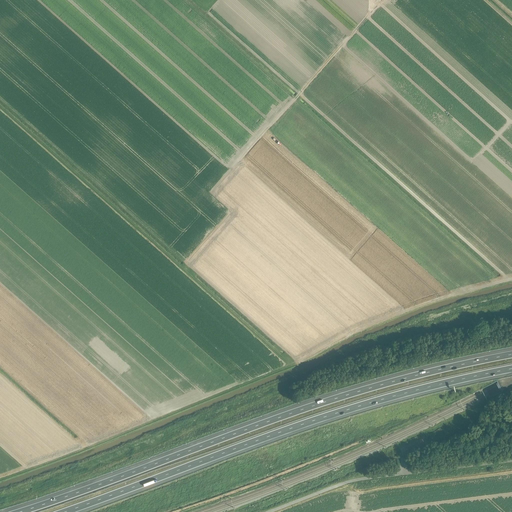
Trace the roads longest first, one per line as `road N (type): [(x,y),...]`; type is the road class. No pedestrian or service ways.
road 1 (motorway): [(511,354),(333,399),(19,511)]
road 2 (motorway): [(64,511),(324,416),(511,368)]
road 3 (track): [(360,445),(183,511)]
